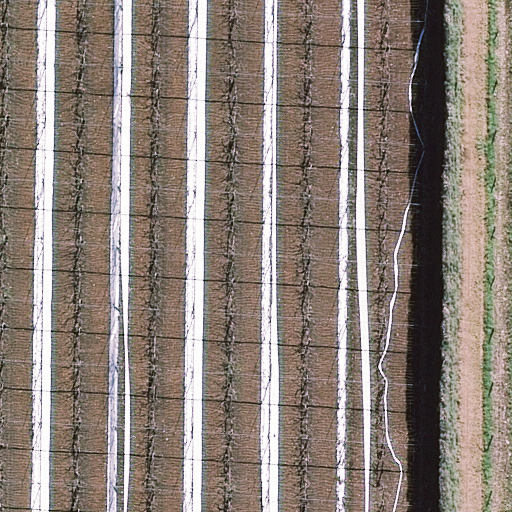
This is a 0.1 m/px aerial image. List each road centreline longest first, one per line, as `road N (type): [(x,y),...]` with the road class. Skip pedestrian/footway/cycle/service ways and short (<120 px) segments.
road 1 (track): [(475,0),(469,511)]
road 2 (track): [(440,511),(444,0)]
